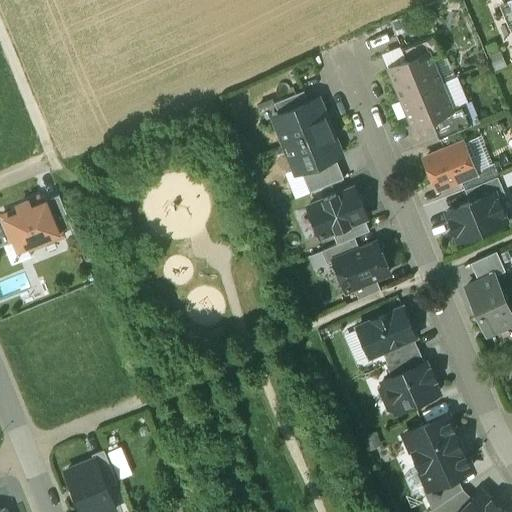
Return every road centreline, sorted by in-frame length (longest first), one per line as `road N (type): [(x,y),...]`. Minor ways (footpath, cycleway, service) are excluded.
road 1 (residential): [(497,436),(346,59)]
road 2 (track): [(145,397),(56,169)]
road 3 (track): [(51,155),(0,37)]
